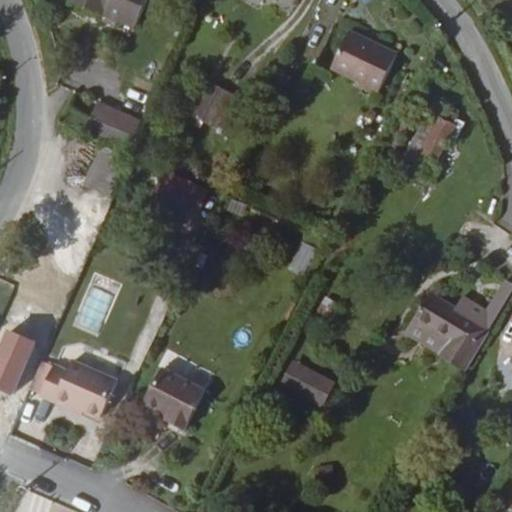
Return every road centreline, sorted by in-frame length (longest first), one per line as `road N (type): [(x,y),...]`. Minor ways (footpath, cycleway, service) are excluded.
road 1 (tertiary): [(6,0),(31,85),(30,134),(0,216)]
road 2 (residential): [(511,137),(438,0)]
road 3 (residential): [(0,441),(105,487),(133,511)]
